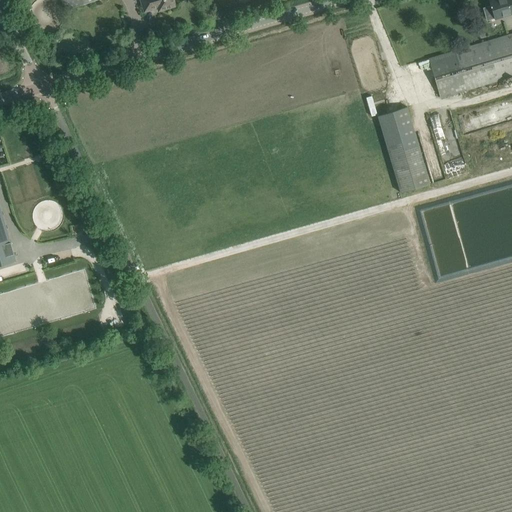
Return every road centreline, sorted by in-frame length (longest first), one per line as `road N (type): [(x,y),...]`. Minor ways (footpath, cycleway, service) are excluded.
road 1 (unclassified): [(247,511),(44,86)]
road 2 (tertiary): [(44,86),(342,0)]
road 3 (track): [(511,91),(458,106),(412,101),(395,79),(368,0)]
